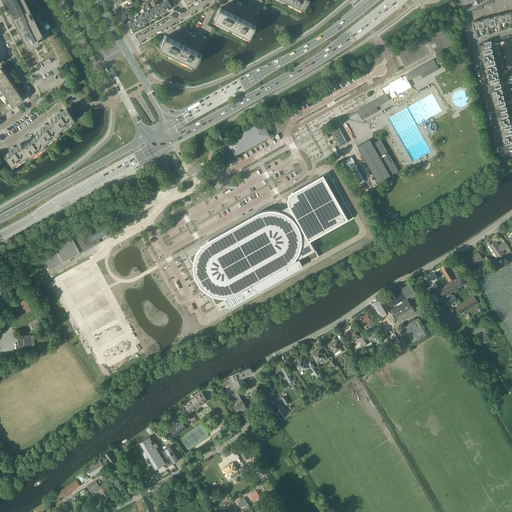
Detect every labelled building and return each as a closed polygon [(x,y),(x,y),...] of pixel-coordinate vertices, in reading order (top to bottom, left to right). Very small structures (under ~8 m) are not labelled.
[(5,0),(6,2),(12,14),(10,15),(12,20),(13,21),(16,28),(17,29),(17,30),(19,29),(21,33),(20,34),(19,34),(22,39),(21,39),(22,40),(24,39),(25,43),(24,44),(26,47),(26,48),(26,49),(39,43),(37,40),(37,38),(43,35),(43,34),(40,35),(38,32),(40,31),(40,30),(38,26),(38,25),(36,26),(34,22),(35,21),(36,21),(34,17),(30,9),(29,6),(26,1),(26,0),(5,0)] [(168,0),(167,0),(162,3),(166,11),(172,7),(168,0)] [(288,0),(305,8),(308,0),(288,0)] [(497,15),(493,0),(491,0),(482,5),(486,18),(492,17),(497,15)] [(509,12),(506,0),(493,0),(497,15),(503,14),(509,12)] [(166,11),(162,3),(156,6),(161,14),(166,11)] [(486,18),(482,5),(471,11),(474,21),(480,20),(486,18)] [(161,14),(156,6),(151,9),(155,17),(161,14)] [(234,15),(231,13),(231,12),(228,11),(224,10),(224,11),(221,9),(221,8),(220,8),(215,19),(233,28),(238,17),(237,16),(237,17),(234,16),(234,15)] [(155,17),(151,9),(145,12),(149,20),(155,17)] [(145,12),(139,15),(144,23),(149,20),(145,12)] [(139,15),(133,19),(138,27),(144,23),(139,15)] [(252,24),(249,22),(249,21),(246,20),(242,19),(242,20),(239,18),(239,17),(238,17),(233,28),(251,36),(256,25),(255,25),(255,26),(252,25),(252,24)] [(138,27),(133,19),(128,22),(132,30),(138,27)] [(474,21),(474,23),(473,23),(474,30),(479,28),(479,27),(482,27),(480,20),(474,21)] [(446,51),(455,46),(445,28),(436,33),(438,35),(432,38),(440,52),(445,49),(446,51)] [(180,43),(177,41),(174,39),(174,40),(170,38),(170,39),(167,38),(167,36),(166,36),(161,47),(179,56),(184,45),(183,44),(182,45),(180,44),(180,43)] [(490,46),(490,42),(490,40),(483,42),(484,43),(479,45),(480,48),(481,50),(480,50),(480,51),(490,48),(490,46)] [(198,52),(195,50),(192,48),(192,49),(188,47),(188,48),(185,47),(185,45),(184,45),(179,56),(197,65),(202,54),(201,53),(201,55),(197,53),(198,52)] [(492,54),(490,48),(480,51),(481,54),(482,54),(482,56),(483,60),(482,56),(492,54)] [(493,60),(492,54),(482,56),(483,60),(484,62),(493,60)] [(436,65),(445,60),(444,58),(435,63),(433,60),(404,76),(399,79),(394,82),(382,88),(386,94),(386,95),(389,93),(392,97),(393,97),(411,87),(408,81),(420,74),(422,78),(439,69),(436,65)] [(495,66),(493,60),(484,62),(483,62),(484,66),(485,66),(485,68),(495,66)] [(24,99),(20,93),(18,90),(1,66),(0,66),(0,92),(7,102),(0,106),(0,112),(1,114),(24,99)] [(496,71),(495,66),(485,68),(486,72),(487,74),(486,74),(496,71)] [(498,77),(496,71),(486,74),(487,78),(488,77),(488,79),(488,80),(498,77)] [(499,83),(498,77),(488,80),(488,83),(489,83),(490,85),(489,85),(489,86),(499,83)] [(500,89),(499,83),(489,86),(490,89),(491,89),(491,91),(490,91),(500,89)] [(502,95),(500,89),(490,91),(491,95),(492,95),(492,97),(502,95)] [(388,99),(386,95),(386,94),(357,110),(357,111),(345,117),(346,118),(346,119),(358,112),(362,120),(378,111),(376,106),(388,99)] [(503,101),(502,95),(492,97),(493,101),(494,103),(493,103),(503,101)] [(505,106),(503,101),(493,103),(494,107),(495,107),(495,109),(505,106)] [(506,112),(505,106),(495,109),(496,113),(496,112),(497,114),(496,115),(506,112)] [(50,119),(51,121),(57,130),(73,118),(66,108),(60,112),(59,110),(57,112),(54,114),(56,115),(50,119)] [(508,118),(506,112),(496,115),(497,118),(498,118),(498,120),(498,121),(508,118)] [(509,124),(508,118),(498,121),(499,124),(500,126),(499,126),(509,124)] [(58,132),(57,130),(51,121),(46,125),(45,124),(42,125),(40,127),(41,128),(35,133),(37,135),(43,143),(58,132)] [(265,134),(267,133),(265,130),(266,130),(265,127),(264,128),(262,125),(260,126),(259,124),(230,140),(230,139),(221,144),(225,151),(221,153),(224,158),(223,159),(225,163),(227,162),(228,164),(233,161),(232,159),(237,156),(236,154),(238,153),(238,152),(267,136),(265,134)] [(511,130),(509,124),(499,126),(500,130),(501,130),(501,132),(511,130)] [(330,130),(339,147),(348,142),(338,125),(330,130)] [(511,135),(511,130),(501,132),(501,136),(502,136),(503,138),(502,138),(511,135)] [(44,145),(43,143),(37,135),(31,138),(30,137),(28,138),(26,140),(27,142),(21,145),(27,154),(28,156),(44,145)] [(511,141),(511,135),(502,138),(503,142),(504,142),(504,144),(503,144),(511,141)] [(378,182),(399,171),(381,139),(372,144),(370,139),(357,146),(378,182)] [(511,148),(511,141),(503,144),(504,147),(505,147),(506,150),(511,148)] [(11,165),(27,154),(21,145),(20,143),(14,147),(13,146),(11,148),(8,149),(9,151),(4,155),(11,165)] [(365,181),(352,157),(343,162),(356,186),(365,181)] [(198,251),(189,256),(194,266),(194,267),(194,269),(194,270),(195,272),(195,273),(195,274),(196,276),(196,277),(197,279),(197,280),(198,281),(199,282),(200,284),(200,285),(201,286),(202,287),(203,288),(204,289),(206,290),(207,291),(208,292),(209,292),(216,305),(226,300),(230,306),(319,256),(311,242),(354,218),(328,173),(284,197),(289,205),(283,209),(277,212),(275,208),(272,210),(269,210),(268,210),(267,211),(265,211),(264,211),(262,212),(261,212),(260,213),(258,213),(257,214),(256,214),(249,218),(237,225),(226,231),(210,240),(209,241),(208,241),(207,242),(205,243),(204,244),(203,245),(202,246),(201,247),(200,248),(199,249),(198,251)] [(116,229),(110,218),(103,222),(104,224),(99,227),(98,225),(82,233),(81,232),(75,235),(84,251),(98,244),(97,242),(100,240),(99,238),(116,229)] [(80,253),(72,238),(42,255),(50,269),(80,253)] [(508,246),(505,242),(499,246),(495,240),(489,245),(498,258),(505,253),(503,251),(507,248),(508,250),(510,248),(508,246)] [(475,256),(468,261),(472,266),(479,261),(479,262),(483,259),(478,252),(475,255),(475,256)] [(511,261),(508,264),(479,282),(511,340),(511,261)] [(450,282),(439,289),(441,293),(444,298),(444,297),(449,305),(457,300),(454,295),(452,296),(451,293),(464,285),(465,287),(467,286),(466,284),(461,276),(454,280),(445,265),(441,267),(450,282)] [(406,289),(405,287),(402,288),(402,287),(403,286),(402,284),(400,283),(397,285),(397,287),(399,291),(398,291),(403,300),(402,300),(403,302),(408,299),(407,298),(411,296),(407,289),(406,289)] [(407,289),(411,296),(416,293),(410,283),(405,287),(406,289),(407,289)] [(403,300),(398,291),(385,299),(390,307),(402,300),(403,300)] [(440,300),(435,292),(434,293),(429,296),(434,303),(440,300)] [(474,296),(458,306),(462,313),(478,303),(474,296)] [(33,309),(27,297),(19,302),(25,313),(33,309)] [(383,300),(382,298),(372,303),(380,316),(389,310),(383,300)] [(408,299),(403,302),(391,310),(398,322),(415,312),(408,299)] [(446,328),(453,323),(443,305),(436,310),(446,328)] [(359,317),(359,319),(364,325),(366,323),(368,325),(370,323),(369,321),(371,320),(367,313),(363,316),(362,316),(359,317)] [(37,320),(30,324),(30,325),(33,329),(40,325),(37,320)] [(484,332),(484,331),(484,330),(483,329),(483,328),(482,327),(481,327),(479,326),(478,326),(477,326),(476,327),(474,328),(473,329),(473,330),(472,332),(473,334),(473,335),(474,336),(474,337),(475,337),(476,338),(477,338),(479,338),(480,338),(481,338),(482,337),(483,336),(484,335),(484,334),(484,332)] [(351,342),(359,336),(353,328),(345,334),(351,342)] [(379,333),(378,334),(375,336),(373,332),(372,330),(364,334),(366,337),(369,342),(372,340),(372,341),(376,339),(376,338),(377,338),(378,340),(382,338),(379,333)] [(23,337),(22,337),(17,337),(18,350),(18,351),(24,350),(24,352),(32,351),(32,355),(35,355),(33,335),(23,336),(23,337)] [(369,342),(366,337),(364,335),(361,338),(366,344),(369,342)] [(329,345),(334,353),(340,350),(341,352),(344,350),(337,339),(329,345)] [(378,356),(394,345),(391,341),(376,351),(371,341),(369,342),(366,344),(373,359),(378,356)] [(327,359),(320,348),(311,354),(317,362),(322,359),(324,361),(327,359)] [(305,359),(303,360),(302,357),(294,363),(299,371),(305,368),(306,370),(310,367),(305,359)] [(332,358),(329,361),(334,367),(337,365),(332,358)] [(242,383),(245,382),(242,376),(253,371),(251,365),(221,379),(230,398),(239,394),(237,389),(243,386),(242,383)] [(293,380),(285,366),(281,369),(289,382),(293,380)] [(196,396),(185,404),(190,412),(192,410),(207,400),(202,392),(196,396)] [(243,402),(239,394),(230,398),(234,406),(235,406),(238,412),(246,408),(243,402)] [(290,402),(286,395),(282,398),(286,405),(290,402)] [(281,402),(274,406),(280,417),(288,413),(281,402)] [(169,432),(173,438),(186,428),(183,423),(173,429),(169,432)] [(156,468),(157,468),(165,463),(163,460),(169,457),(173,463),(178,460),(170,446),(161,451),(156,442),(154,443),(150,436),(140,442),(156,468)] [(117,473),(119,472),(123,469),(111,451),(104,455),(105,457),(101,460),(100,458),(96,460),(97,461),(86,468),(91,477),(110,464),(117,473)] [(230,475),(237,470),(238,470),(233,462),(222,469),(227,477),(230,475)] [(248,473),(244,466),(241,468),(243,470),(240,472),(243,477),(248,473)] [(60,500),(81,486),(77,480),(56,493),(60,500)] [(112,486),(108,480),(100,486),(104,491),(112,486)] [(97,502),(106,496),(96,481),(87,487),(94,497),(97,502)] [(250,495),(253,500),(259,496),(256,491),(250,495)] [(249,505),(245,498),(238,502),(241,507),(245,505),(245,507),(249,505)]
